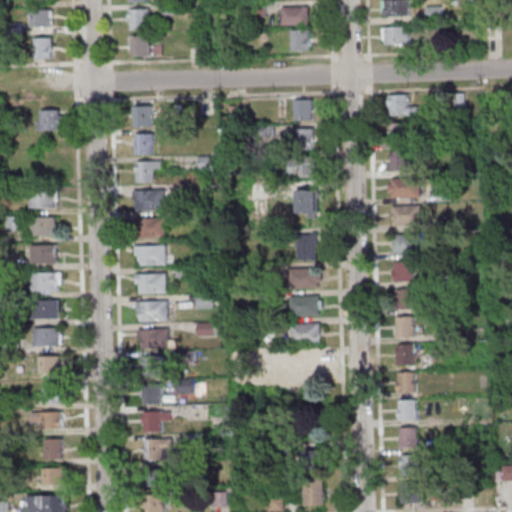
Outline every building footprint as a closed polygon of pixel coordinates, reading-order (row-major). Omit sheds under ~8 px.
[(385,0),(408,0),(409,14),(385,15),(385,0)] [(511,10),(503,11),(503,0),(511,0),(511,10)] [(265,16),(251,16),(250,3),(264,2),(265,16)] [(161,14),(161,4),(178,3),(178,13),(161,14)] [(308,24),(282,25),(282,7),(307,6),(308,24)] [(427,21),(426,7),(440,7),(440,20),(427,21)] [(129,9),(147,8),(148,29),(130,29),(129,9)] [(50,9),(50,25),(29,26),(29,10),(50,9)] [(19,23),(19,33),(6,34),(6,23),(19,23)] [(385,44),(385,27),(410,26),(410,43),(385,44)] [(309,50),(292,50),(291,30),(308,29),(309,50)] [(131,35),(150,35),(151,55),(132,56),(131,35)] [(35,57),(34,38),(51,37),(51,57),(35,57)] [(195,39),(209,38),(210,52),(195,53),(195,39)] [(389,94),(389,115),(418,115),(418,105),(408,105),(408,93),(389,94)] [(454,107),(464,107),(464,93),(454,93),(454,107)] [(295,120),(294,100),(311,99),(312,120),(295,120)] [(213,100),(210,115),(196,115),(198,100),(213,100)] [(134,126),(133,107),(150,106),(151,125),(134,126)] [(59,110),(59,115),(62,115),(63,124),(59,124),(59,129),(37,130),(37,121),(40,121),(40,110),(59,110)] [(16,129),(5,129),(4,115),(16,114),(16,129)] [(390,143),(408,142),(408,122),(390,122),(390,143)] [(272,126),(273,135),(260,135),(260,126),(272,126)] [(312,148),(295,149),(294,129),(312,129),(312,148)] [(136,134),(152,134),(153,153),(136,154),(136,134)] [(390,170),(410,170),(410,151),(390,151),(390,170)] [(199,171),(198,157),(212,156),(212,170),(199,171)] [(286,177),(286,170),(289,170),(289,157),(314,157),(314,169),(313,169),(313,177),(286,177)] [(161,161),(162,168),(153,168),(154,181),(137,181),(137,162),(161,161)] [(392,197),(421,196),(420,177),(391,177),(391,184),(388,184),(389,193),(392,192),(392,197)] [(29,190),(57,189),(57,200),(55,200),(55,206),(29,207),(29,190)] [(133,190),(163,189),(164,209),(138,210),(137,199),(133,199),(133,190)] [(436,190),(436,201),(452,201),(451,189),(436,190)] [(297,212),(296,191),(317,190),(317,212),(297,212)] [(393,226),(422,225),(421,205),(393,206),(393,226)] [(182,222),(181,212),(195,211),(196,221),(182,222)] [(5,216),(21,216),(22,230),(6,230),(5,216)] [(30,217),(55,216),(56,234),(30,235),(30,217)] [(135,218),(165,217),(166,236),(139,236),(139,228),(135,228),(135,218)] [(436,217),(436,229),(451,228),(451,217),(436,217)] [(394,253),(436,252),(436,248),(443,248),(443,233),(393,234),(394,253)] [(298,259),(297,235),(316,234),(316,259),(298,259)] [(55,244),(56,261),(31,262),(31,245),(55,244)] [(165,245),(166,264),(138,265),(138,255),(135,255),(135,246),(165,245)] [(13,268),(0,268),(0,253),(12,253),(13,268)] [(414,280),(413,260),(394,261),(394,281),(414,280)] [(227,276),(227,266),(234,266),(235,276),(227,276)] [(176,277),(176,267),(190,267),(190,277),(176,277)] [(290,287),(290,269),(321,268),(322,281),(318,281),(318,286),(290,287)] [(31,273),(61,272),(61,284),(57,284),(57,290),(32,291),(31,273)] [(136,274),(166,273),(167,292),(140,293),(139,284),(136,284),(136,274)] [(396,309),(413,309),(413,289),(396,289),(396,309)] [(212,293),(213,307),(197,308),(197,294),(212,293)] [(274,302),(260,302),(260,293),(274,293),(274,302)] [(292,315),(291,296),(318,296),(319,301),(321,301),(322,309),(319,309),(319,314),(292,315)] [(33,300),(58,299),(59,318),(34,318),(33,300)] [(167,301),(168,320),(141,321),(140,310),(137,310),(136,302),(167,301)] [(511,313),(502,313),(502,327),(511,327),(511,313)] [(15,314),(16,325),(2,325),(2,314),(15,314)] [(416,335),(415,315),(396,316),(396,336),(416,335)] [(213,323),(213,335),(199,335),(198,323),(213,323)] [(319,342),(292,343),(292,324),(319,323),(319,342)] [(34,328),(59,327),(60,345),(35,346),(34,328)] [(175,347),(142,348),(142,335),(139,335),(138,330),(168,329),(168,340),(175,339),(175,347)] [(19,352),(2,353),(2,337),(18,336),(19,352)] [(415,343),(396,344),(396,365),(415,364),(415,343)] [(180,363),(180,351),(194,350),(195,362),(180,363)] [(141,356),(161,355),(161,376),(143,376),(143,368),(142,368),(141,356)] [(59,356),(60,372),(40,373),(39,357),(59,356)] [(295,375),(295,358),(320,357),(320,363),(323,363),(323,369),(320,369),(320,374),(295,375)] [(417,391),(417,371),(398,371),(398,391),(417,391)] [(193,379),(194,392),(179,393),(178,379),(193,379)] [(43,383),(59,382),(60,403),(43,403),(43,383)] [(161,384),(162,403),(145,403),(144,384),(161,384)] [(399,420),(417,420),(417,399),(399,399),(399,420)] [(31,412),(61,411),(62,427),(49,428),(49,422),(31,422),(31,412)] [(144,412),(170,411),(170,420),(162,421),(162,431),(145,432),(144,412)] [(399,447),(418,447),(418,427),(399,427),(399,447)] [(202,434),(203,447),(190,447),(189,434),(202,434)] [(62,438),(62,458),(46,459),(46,439),(62,438)] [(172,459),(146,460),(146,440),(171,439),(172,459)] [(277,443),(289,443),(289,454),(278,455),(277,443)] [(305,469),(304,451),(323,451),(324,469),(305,469)] [(430,475),(430,465),(418,466),(418,455),(400,455),(401,475),(430,475)] [(198,476),(185,476),(185,464),(197,464),(198,476)] [(511,464),(502,465),(503,480),(511,479),(511,464)] [(43,468),(63,467),(64,484),(43,484),(43,468)] [(146,470),(165,469),(165,486),(146,486),(146,470)] [(303,505),(303,479),(322,478),(323,504),(303,505)] [(401,503),(422,502),(421,482),(400,483),(401,503)] [(213,506),(212,492),(226,492),(226,506),(213,506)] [(146,511),(146,495),(163,495),(163,511),(146,511)] [(268,511),(267,495),(283,495),(284,511),(268,511)] [(64,496),(64,511),(26,511),(26,497),(64,496)] [(10,511),(10,497),(0,497),(0,511),(10,511)]
